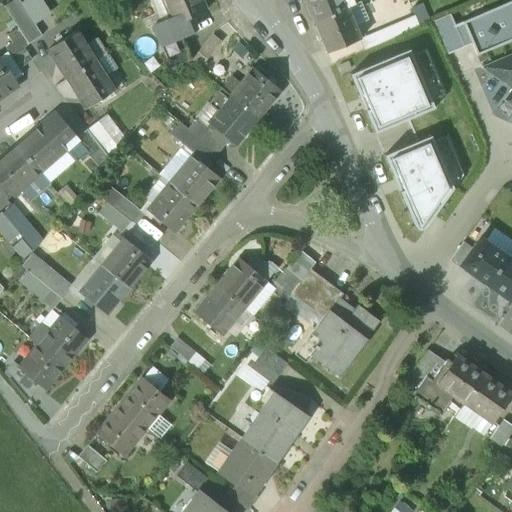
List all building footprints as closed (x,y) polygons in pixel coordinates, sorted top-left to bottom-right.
[(41,36),(17,0),(14,0),(3,8),(17,28),(27,45),(41,36)] [(199,0),(162,0),(171,20),(173,26),(184,21),(204,12),(199,0)] [(354,6),(350,0),(303,0),(313,24),(345,10),(354,6)] [(511,41),(511,2),(462,23),(469,38),(476,57),(511,41)] [(354,6),(345,10),(351,24),(360,20),(354,6)] [(345,10),(313,24),(320,41),(318,44),(322,53),(326,54),(326,55),(359,42),(351,24),(345,10)] [(434,23),(447,55),(464,48),(462,41),(469,38),(462,23),(454,26),(450,16),(434,23)] [(171,20),(152,28),(161,47),(183,38),(182,37),(189,34),(184,21),(173,26),(171,20)] [(17,28),(6,35),(12,44),(17,41),(22,48),(27,45),(17,28)] [(76,32),(47,50),(66,80),(95,62),(76,32)] [(212,35),(189,63),(198,70),(221,42),(212,35)] [(191,58),(183,38),(161,47),(174,79),(191,58)] [(12,44),(5,49),(18,69),(30,61),(22,48),(17,41),(12,44)] [(408,50),(349,76),(375,134),(433,108),(408,50)] [(511,57),(480,72),(511,94),(511,57)] [(0,98),(17,87),(0,61),(0,98)] [(95,62),(66,80),(85,109),(113,91),(95,62)] [(347,62),(338,66),(341,73),(350,69),(347,62)] [(240,84),(230,97),(256,118),(278,91),(252,70),(240,84)] [(240,84),(231,77),(221,89),(230,97),(240,84)] [(221,89),(208,105),(217,112),(230,97),(221,89)] [(256,118),(230,97),(217,112),(208,124),(228,141),(234,146),(256,118)] [(76,139),(57,117),(45,128),(64,151),(74,142),(77,140),(76,139)] [(205,127),(196,119),(187,130),(216,155),(225,144),(205,127)] [(117,150),(96,122),(86,131),(108,160),(117,150)] [(187,130),(178,123),(170,134),(193,153),(208,165),(216,155),(187,130)] [(228,141),(208,124),(205,127),(225,144),(228,141)] [(45,128),(42,125),(16,147),(38,173),(64,151),(45,128)] [(108,160),(86,131),(76,139),(77,140),(74,142),(100,171),(108,160)] [(429,137),(384,156),(418,233),(452,190),(429,137)] [(16,147),(0,161),(0,183),(12,197),(38,173),(16,147)] [(208,165),(193,153),(169,184),(195,206),(196,206),(218,178),(206,168),(208,165)] [(139,211),(105,184),(96,196),(106,204),(130,223),(139,211)] [(195,206),(169,184),(146,212),(173,233),(195,206)] [(130,223),(106,204),(98,214),(121,234),(130,223)] [(28,227),(11,207),(2,215),(19,235),(28,227)] [(19,235),(2,215),(0,216),(0,235),(7,244),(19,235)] [(506,257),(479,238),(471,249),(459,266),(486,285),(506,257)] [(123,240),(101,267),(128,289),(150,262),(143,256),(146,252),(140,246),(136,251),(123,240)] [(462,243),(449,261),(458,267),(459,266),(471,249),(462,243)] [(70,291),(29,257),(21,267),(29,274),(60,300),(62,301),(70,291)] [(511,261),(506,257),(486,285),(511,303),(511,261)] [(239,260),(217,287),(243,308),(265,281),(239,260)] [(128,289),(101,267),(79,294),(105,316),(128,289)] [(300,282),(284,270),(271,287),(287,299),(291,294),(300,282)] [(342,294),(310,270),(300,282),(291,294),(322,317),(333,303),(334,304),(342,294)] [(60,300),(29,274),(22,282),(38,296),(53,309),(60,300)] [(243,308),(217,287),(195,315),(221,336),(243,308)] [(322,317),(294,355),(304,363),(310,356),(332,373),(354,344),(360,349),(366,340),(365,339),(379,322),(357,306),(350,316),(334,304),(333,303),(322,317)] [(48,333),(37,347),(63,368),(85,341),(60,319),(48,333)] [(48,333),(39,326),(28,340),(37,347),(48,333)] [(194,353),(177,339),(169,348),(186,363),(194,353)] [(37,347),(19,369),(44,390),(63,368),(37,347)] [(265,349),(250,369),(270,385),(286,364),(265,349)] [(443,363),(427,352),(421,362),(431,369),(414,393),(412,396),(427,407),(426,409),(427,410),(428,408),(440,416),(449,403),(459,410),(463,404),(435,384),(450,363),(446,360),(443,363)] [(201,359),(194,353),(186,363),(193,368),(201,359)] [(483,376),(455,356),(450,363),(435,384),(463,404),(483,376)] [(421,362),(403,386),(414,393),(431,369),(421,362)] [(511,396),(483,376),(463,404),(491,423),(511,396)] [(167,402),(141,380),(119,407),(145,429),(167,402)] [(273,393),(241,439),(274,462),(306,416),(273,393)] [(145,429),(119,407),(97,434),(123,456),(145,429)] [(511,426),(502,420),(489,439),(501,448),(511,432),(511,426)] [(274,462),(241,439),(218,473),(235,484),(251,495),(252,494),(257,486),(259,487),(269,474),(267,472),(274,462)] [(105,463),(86,448),(77,458),(96,474),(105,463)] [(206,478),(186,463),(175,476),(196,492),(196,491),(206,478)] [(251,495),(235,484),(227,495),(248,511),(257,497),(252,494),(251,495)] [(222,511),(196,491),(196,492),(180,511),(222,511)] [(478,511),(485,503),(468,491),(458,506),(467,511),(478,511)] [(108,496),(109,511),(111,511),(126,511),(125,495),(108,496)]
